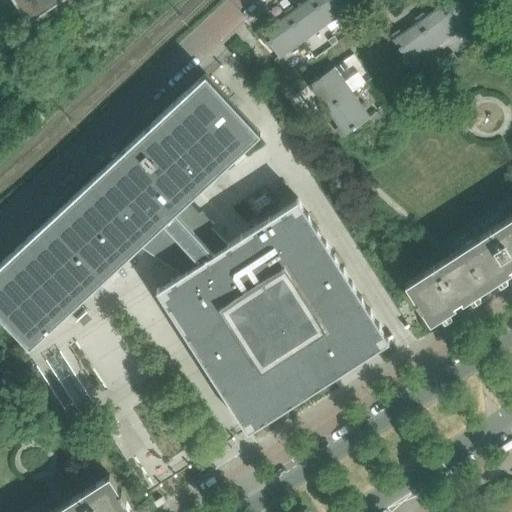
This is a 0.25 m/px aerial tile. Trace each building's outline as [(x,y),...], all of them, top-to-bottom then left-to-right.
[(28,22),(61,0),(16,0),(29,19),(26,20),(28,22)] [(328,23),(311,0),(307,0),(294,10),(292,6),(284,12),(286,15),(305,40),(328,23)] [(353,5),(349,0),(311,0),(328,23),(353,5)] [(484,12),(475,0),(440,0),(439,1),(441,5),(459,30),(484,12)] [(459,30),(441,5),(425,17),(423,13),(415,18),(417,22),(435,47),(459,30)] [(305,40),(286,15),(270,27),(268,23),(260,29),(262,32),(280,57),(305,40)] [(435,47),(417,22),(401,34),(398,30),(391,36),(393,39),(411,64),(435,47)] [(338,41),(336,39),(334,35),(327,40),(331,46),(338,41)] [(352,92),(335,68),(310,85),(322,103),(318,105),(324,113),(327,110),(352,92)] [(386,338),(331,251),(298,201),(300,200),(298,198),(296,199),(297,201),(227,245),(210,227),(214,224),(202,212),(199,215),(186,201),(260,132),(205,73),(0,263),(0,314),(30,346),(141,242),(184,273),(160,289),(159,287),(157,289),(158,291),(159,290),(247,427),(246,428),(248,430),(250,429),(249,428),(345,366),(345,367),(346,367),(346,366),(359,358),(359,359),(360,358),(360,357),(386,340),(387,341),(389,339),(388,337),(386,338)] [(370,117),(352,92),(327,110),(339,127),(335,129),(341,137),(345,134),(345,135),(370,117)] [(511,269),(511,215),(462,248),(487,286),(511,269)] [(487,286),(462,248),(405,284),(416,301),(415,302),(421,310),(422,310),(430,322),(487,286)] [(133,511),(126,500),(127,499),(121,491),(120,491),(109,474),(53,511),(133,511)]
